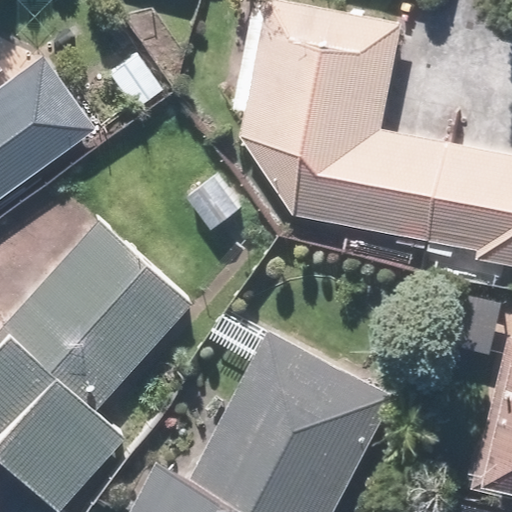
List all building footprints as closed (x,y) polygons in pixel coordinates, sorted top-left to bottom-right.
[(511,253),(511,142),(392,120),(412,14),(335,0),(276,0),(253,125),(306,205),(491,240),(489,249),(511,253)] [(0,191),(100,120),(47,48),(0,81),(0,191)] [(253,200),(223,164),(191,191),(220,227),(253,200)] [(100,399),(196,293),(104,211),(0,325),(0,414),(7,421),(0,428),(0,442),(63,499),(130,425),(100,399)] [(339,511),(406,385),(280,320),(203,467),(170,450),(137,511),(339,511)] [(511,352),(483,478),(511,484),(511,352)]
